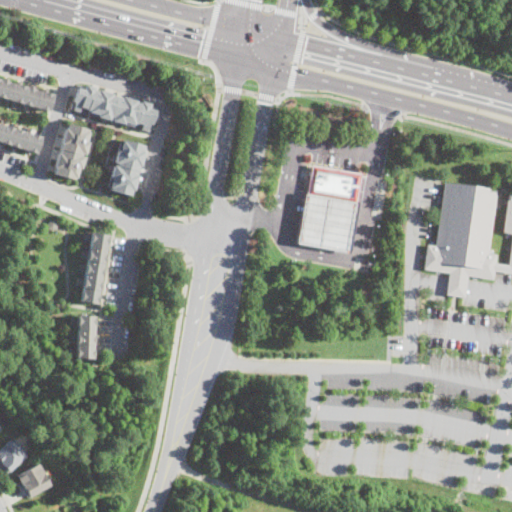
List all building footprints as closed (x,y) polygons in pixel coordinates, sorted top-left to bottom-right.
[(0,77),(52,93),(47,109),(0,95),(0,77)] [(94,86),(94,88),(97,89),(97,88),(112,92),(111,93),(121,96),(121,94),(136,98),(135,100),(140,101),(140,99),(150,102),(149,106),(155,107),(151,123),(148,122),(146,129),(142,127),(141,128),(132,126),(133,125),(118,121),(118,123),(111,121),(111,119),(110,119),(111,116),(109,115),(108,119),(101,117),(102,116),(95,115),(96,112),(87,109),(86,113),(77,111),(77,110),(72,109),(74,100),(73,100),(76,85),(83,87),(84,83),(94,86)] [(0,121),(41,134),(35,151),(30,150),(29,152),(25,151),(26,149),(17,146),(17,148),(13,147),(12,147),(13,145),(4,142),(4,144),(0,143),(0,121)] [(88,127),(85,139),(87,140),(84,152),(81,152),(80,154),(83,155),(80,167),(77,166),(75,176),(74,176),(53,171),(54,167),(53,167),(57,151),(60,151),(63,139),(61,139),(64,127),(66,128),(67,122),(88,127)] [(143,149),(139,164),(138,164),(135,173),(137,173),(133,189),(131,188),(130,193),(108,187),(109,185),(108,185),(112,163),(115,164),(116,161),(113,160),(116,148),(118,149),(121,137),(143,143),(142,148),(143,149)] [(360,176),(348,253),(295,245),(303,192),(307,193),(311,166),(360,174),(360,176)] [(489,245),(488,253),(496,254),(495,262),(508,264),(511,234),(502,232),(508,194),(511,194),(511,273),(493,271),(492,279),(467,275),(466,283),(464,297),(445,294),(447,280),(448,273),(423,269),(426,244),(434,245),(444,182),(497,190),(489,245)] [(56,228),(52,229),(47,227),(46,223),(48,219),(52,217),(57,220),(57,224),(56,228)] [(95,302),(78,299),(88,240),(80,238),(82,229),(106,233),(95,302)] [(92,357),(74,356),(76,313),(94,314),(92,357)] [(19,450),(22,447),(26,452),(23,454),(23,455),(4,472),(0,467),(0,443),(7,437),(19,450)] [(49,483),(28,495),(27,494),(24,496),(16,483),(20,481),(15,473),(36,461),(49,483)]
